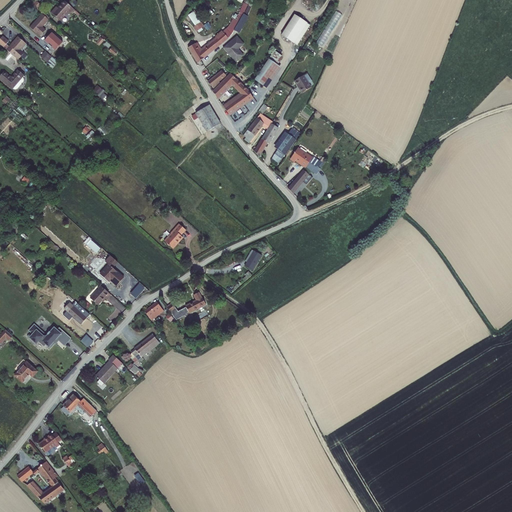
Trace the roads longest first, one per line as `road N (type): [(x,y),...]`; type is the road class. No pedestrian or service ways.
road 1 (residential): [(0,467),(144,303),(295,216)]
road 2 (track): [(195,270),(262,326),(363,511)]
road 3 (residential): [(165,0),(227,122),(291,198),(295,216)]
road 4 (track): [(295,216),(353,196),(466,125),(511,108)]
